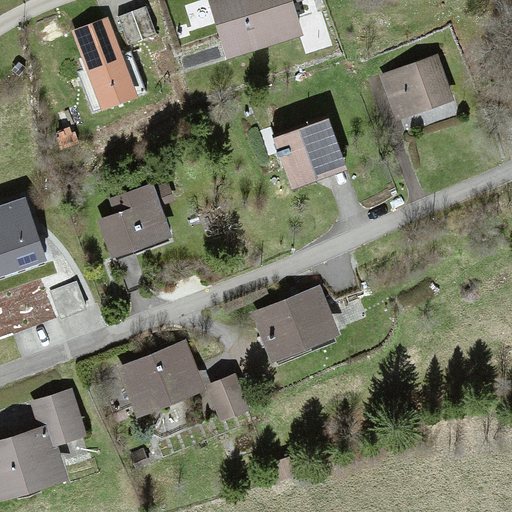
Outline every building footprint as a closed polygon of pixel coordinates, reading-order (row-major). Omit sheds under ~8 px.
[(299,31),(287,0),(223,0),(209,5),(226,56),(299,31)] [(146,7),(121,16),(131,44),(156,35),(146,7)] [(108,19),(72,32),(99,107),(135,95),(108,19)] [(446,62),(385,85),(398,117),(458,94),(446,62)] [(327,118),(275,136),(293,185),(344,166),(327,118)] [(96,224),(108,255),(170,233),(152,184),(108,200),(114,217),(96,224)] [(24,202),(0,209),(0,272),(42,259),(24,202)] [(319,289),(252,315),(270,362),(337,335),(319,289)] [(186,345),(117,371),(132,411),(201,385),(186,345)] [(236,411),(224,382),(207,389),(219,418),(236,411)] [(44,436),(0,449),(0,492),(57,474),(44,436)]
